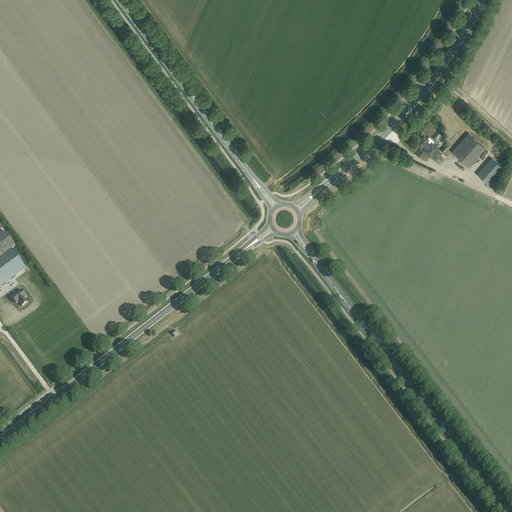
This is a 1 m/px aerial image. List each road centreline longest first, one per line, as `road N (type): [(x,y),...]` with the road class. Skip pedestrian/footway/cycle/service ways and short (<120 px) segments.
road 1 (secondary): [(509,511),(310,254)]
road 2 (secondary): [(0,440),(247,247)]
road 3 (tertiary): [(319,190),(407,110),(481,0)]
road 4 (secondary): [(257,185),(120,0)]
